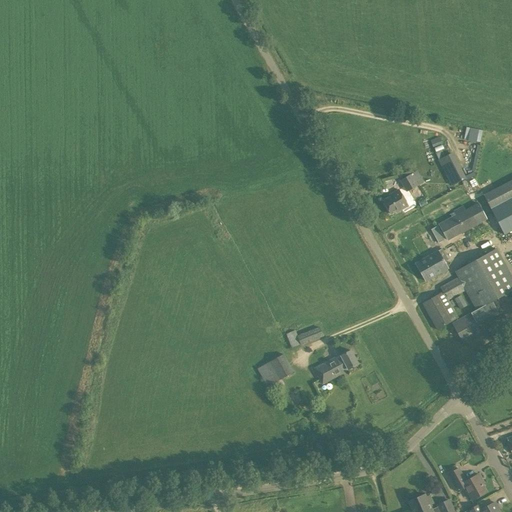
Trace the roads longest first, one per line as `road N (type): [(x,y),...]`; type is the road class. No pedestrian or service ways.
road 1 (unclassified): [(458,395),(236,0)]
road 2 (unclassified): [(121,511),(366,472),(403,451),(458,395)]
